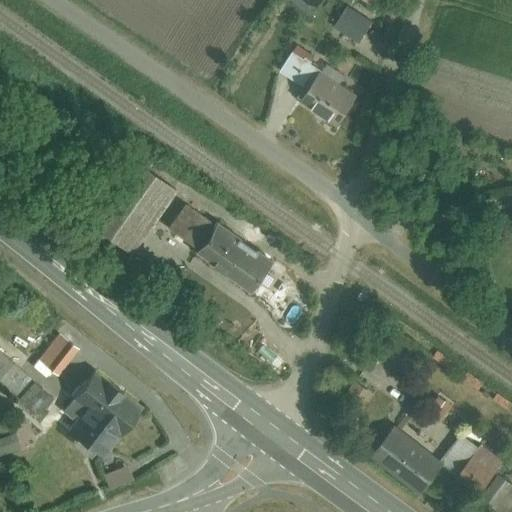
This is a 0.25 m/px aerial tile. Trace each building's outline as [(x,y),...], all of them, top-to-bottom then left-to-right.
[(355,13),(331,49),(350,61),(374,25),(355,13)] [(289,52),(276,74),(303,92),(317,69),(289,52)] [(314,80),(298,106),(336,129),(352,102),(314,80)] [(81,225),(130,256),(172,191),(124,159),(81,225)] [(172,232),(201,251),(197,258),(251,294),(274,259),(220,223),(216,227),(188,209),(172,232)] [(39,366),(57,379),(75,354),(57,341),(39,366)] [(0,357),(0,386),(35,417),(49,400),(0,357)] [(70,424),(65,433),(98,455),(104,446),(111,451),(140,408),(87,374),(59,417),(70,424)] [(426,418),(435,425),(446,410),(436,403),(426,418)] [(421,494),(439,468),(451,477),(477,495),(487,480),(464,464),(476,446),(458,433),(440,460),(391,426),(368,458),(421,494)] [(144,436),(134,444),(141,452),(151,444),(144,436)] [(125,467),(102,477),(109,492),(132,482),(125,467)]
